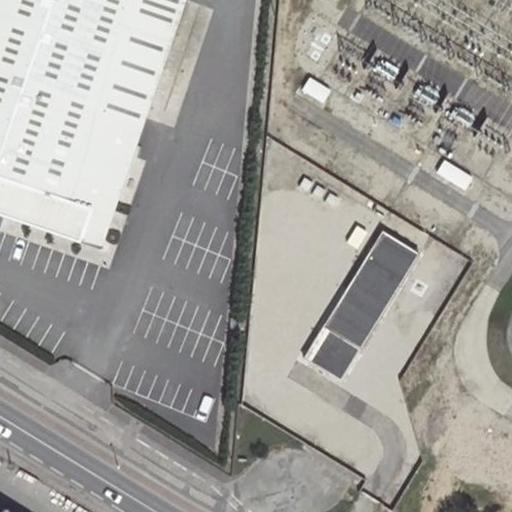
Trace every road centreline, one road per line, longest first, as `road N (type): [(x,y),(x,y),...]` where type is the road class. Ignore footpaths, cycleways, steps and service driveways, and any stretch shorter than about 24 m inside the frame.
road 1 (residential): [(306,479),(248,499),(206,498),(0,374)]
road 2 (primary): [(155,511),(0,417)]
